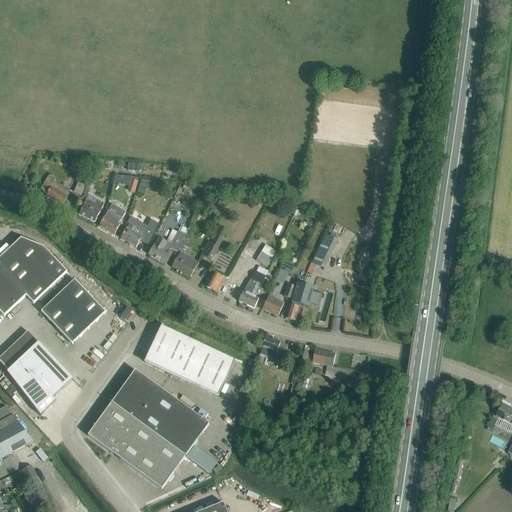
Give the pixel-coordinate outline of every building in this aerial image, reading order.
[(88,164),(75,157),(71,166),(84,172),(88,164)] [(139,171),(140,165),(128,163),(127,171),(139,172),(139,171)] [(48,177),(46,181),(40,189),(48,194),(46,196),(63,206),(67,197),(70,191),(55,181),(55,180),(56,179),(56,178),(55,177),(54,176),(53,175),(52,175),(50,175),(49,176),(48,177)] [(131,177),(128,190),(135,192),(138,182),(139,178),(131,177)] [(79,178),(73,192),(80,195),(87,181),(79,178)] [(157,181),(141,179),(137,193),(144,195),(146,189),(147,184),(156,186),(157,181)] [(86,200),(79,215),(95,222),(99,213),(100,211),(104,203),(98,200),(96,203),(86,199),(86,200)] [(112,204),(104,218),(99,226),(114,235),(120,225),(118,224),(125,212),(112,204)] [(198,212),(195,220),(200,222),(203,214),(198,212)] [(126,230),(121,239),(136,247),(140,241),(148,246),(158,224),(152,220),(148,227),(131,217),(127,223),(129,224),(126,230)] [(159,237),(154,246),(149,255),(166,265),(174,251),(177,253),(187,236),(189,230),(181,226),(179,231),(178,232),(172,229),(166,242),(159,237)] [(208,243),(201,255),(211,260),(217,249),(224,237),(217,233),(211,245),(208,243)] [(325,269),(338,241),(325,235),(312,263),(325,269)] [(21,238),(0,258),(0,311),(5,316),(26,295),(34,304),(67,272),(44,248),(21,238)] [(272,259),(261,252),(256,260),(267,267),(272,259)] [(180,253),(177,259),(172,267),(190,278),(198,263),(180,253)] [(280,269),(281,269),(276,280),(283,284),(288,273),(291,274),(295,266),(284,261),(280,269)] [(259,266),(256,271),(266,276),(267,274),(268,271),(259,266)] [(256,271),(251,281),(261,286),(266,276),(256,271)] [(213,273),(210,278),(205,286),(218,293),(226,279),(213,273)] [(243,292),(239,301),(254,309),(258,300),(259,298),(251,294),(256,283),(251,281),(252,280),(250,279),(244,291),(243,292)] [(42,311),(73,344),(106,312),(75,280),(42,311)] [(288,309),(285,318),(295,321),(299,307),(300,305),(308,307),(314,288),(297,283),(292,302),(291,304),(290,304),(288,309)] [(283,296),(291,299),(295,287),(288,284),(283,296)] [(266,301),(262,310),(263,310),(279,317),(284,306),(285,303),(268,296),(266,301)] [(162,326),(145,363),(218,397),(235,360),(162,326)] [(262,347),(263,347),(260,355),(282,362),(288,345),(265,337),(262,347)] [(38,342),(6,372),(41,416),(56,402),(54,399),(64,388),(63,387),(72,380),(66,374),(67,373),(38,342)] [(310,346),(306,345),(301,364),(307,365),(310,346)] [(309,356),(307,367),(311,367),(312,362),(327,366),(325,375),(346,380),(345,385),(356,388),(356,390),(354,398),(361,400),(362,392),(367,373),(333,366),(336,354),(315,350),(314,356),(309,356)] [(135,371),(112,403),(185,457),(209,424),(135,371)] [(291,385),(298,386),(301,376),(293,374),(291,385)] [(292,386),(290,395),(296,397),(298,387),(292,386)] [(88,436),(162,489),(185,457),(112,403),(88,436)] [(495,417),(511,425),(511,408),(502,404),(495,417)] [(6,406),(0,409),(0,421),(12,414),(6,406)] [(0,426),(0,459),(33,441),(12,414),(0,421),(0,422),(2,426),(0,426)] [(497,420),(492,418),(488,428),(494,430),(497,420)] [(194,447),(187,457),(210,474),(217,463),(194,447)] [(457,462),(454,481),(459,482),(463,463),(457,462)] [(38,477),(32,465),(22,470),(28,482),(38,477)] [(28,482),(34,494),(37,492),(38,493),(44,490),(38,477),(28,482)] [(36,507),(36,508),(49,501),(49,500),(44,490),(38,493),(37,492),(34,494),(29,496),(35,508),(36,507)] [(36,508),(37,511),(43,511),(52,508),(49,501),(36,508)] [(227,511),(223,503),(200,511),(227,511)]
